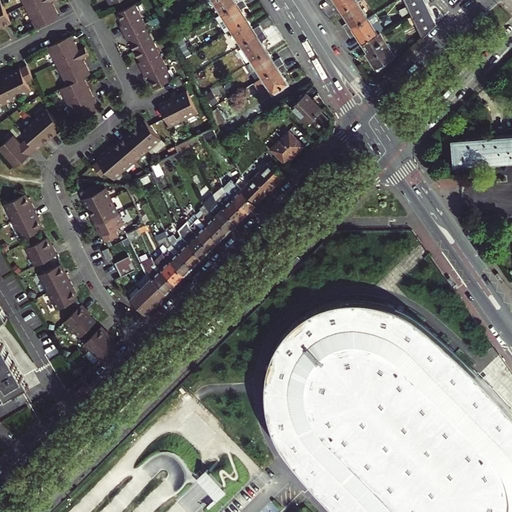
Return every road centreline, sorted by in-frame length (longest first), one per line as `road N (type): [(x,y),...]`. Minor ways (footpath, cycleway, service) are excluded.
road 1 (primary): [(30,511),(390,148)]
road 2 (residential): [(141,340),(102,297),(47,183),(56,157),(92,138),(131,96),(87,12)]
road 3 (primary): [(360,120),(141,340)]
road 4 (unclassified): [(511,327),(390,148)]
road 5 (primary): [(141,340),(0,480)]
road 6 (primary): [(390,148),(511,23)]
road 7 (primary): [(490,0),(374,104)]
road 8 (tertiary): [(287,0),(360,120)]
road 9 (tertiary): [(374,104),(296,0)]
